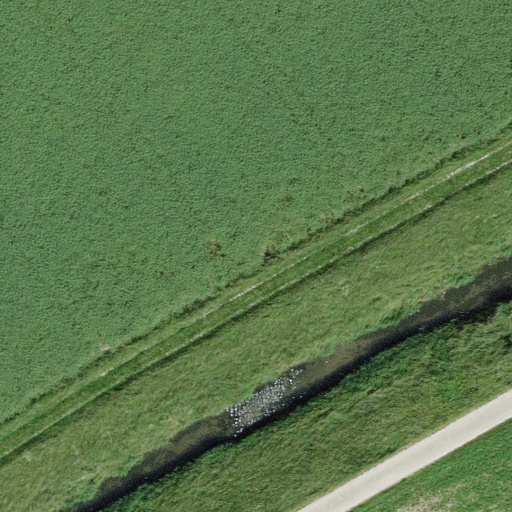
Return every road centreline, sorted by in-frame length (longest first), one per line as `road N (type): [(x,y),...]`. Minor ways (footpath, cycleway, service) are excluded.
road 1 (track): [(0,448),(511,153)]
road 2 (track): [(316,511),(511,397)]
